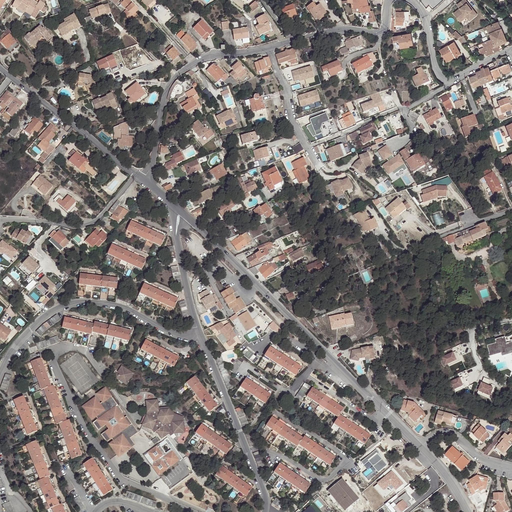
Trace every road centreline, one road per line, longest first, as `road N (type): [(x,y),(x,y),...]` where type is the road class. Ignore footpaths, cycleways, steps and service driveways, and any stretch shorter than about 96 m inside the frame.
road 1 (residential): [(102,373),(83,349),(65,345),(51,353),(88,434),(121,479),(199,511)]
road 2 (residential): [(199,331),(175,334),(114,306),(63,305),(17,343),(0,376)]
road 3 (residential): [(187,218),(340,369)]
road 4 (residential): [(143,181),(172,78),(205,57),(268,46)]
road 5 (residential): [(247,451),(263,448),(321,479),(337,471),(342,455),(276,412)]
road 6 (residential): [(11,76),(134,174)]
road 7 (residential): [(134,174),(92,222),(4,220)]
road 8 (residential): [(268,46),(340,28),(378,31),(388,0)]
road 9 (residential): [(247,451),(199,331)]
road 10 (residential): [(318,163),(292,120),(268,46)]
